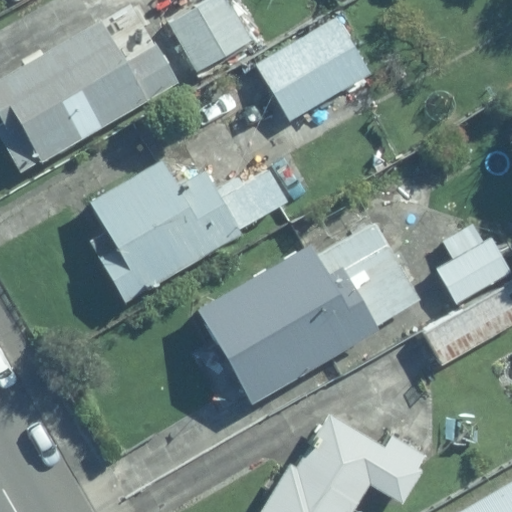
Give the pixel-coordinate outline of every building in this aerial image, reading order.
[(249,36),(228,0),(200,0),(166,19),(193,68),(249,36)] [(334,15),(255,61),(289,119),(368,71),(334,15)] [(176,79),(154,41),(123,59),(98,16),(0,71),(0,137),(17,168),(176,79)] [(173,179),(158,154),(87,197),(104,227),(87,235),(122,299),(241,228),(238,223),(285,197),(266,165),(218,188),(205,164),(173,179)] [(419,296),(374,217),(318,249),(311,237),(194,303),(247,397),(377,324),(374,321),(419,296)] [(455,299),(510,267),(490,235),(435,267),(455,299)] [(511,297),(503,283),(422,330),(440,360),(511,318),(511,297)] [(382,444),(327,408),(295,463),(286,458),(255,511),(348,511),(369,479),(403,498),(422,465),(416,461),(421,450),(388,432),(382,444)] [(511,511),(511,476),(449,511),(511,511)]
